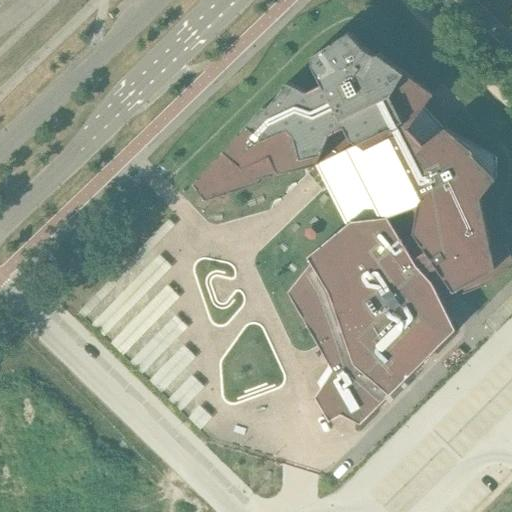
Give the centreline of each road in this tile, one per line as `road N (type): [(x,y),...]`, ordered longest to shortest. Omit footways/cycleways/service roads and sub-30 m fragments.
road 1 (tertiary): [(0,226),(231,0)]
road 2 (residential): [(0,288),(225,511)]
road 3 (residential): [(355,501),(348,494),(511,330)]
road 4 (tertiary): [(161,0),(0,152)]
